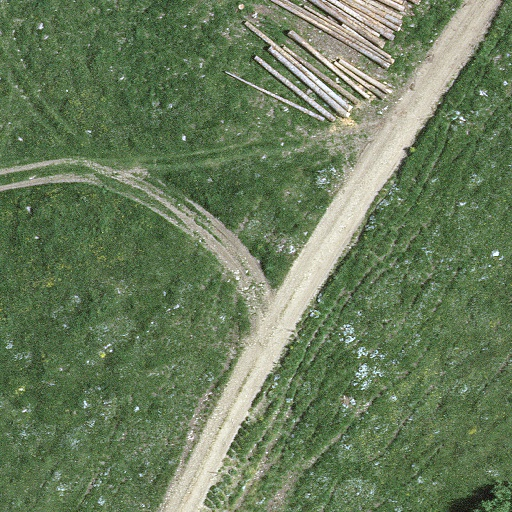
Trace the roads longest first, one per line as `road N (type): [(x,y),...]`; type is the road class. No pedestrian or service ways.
road 1 (track): [(476,0),(174,511)]
road 2 (track): [(0,177),(267,128),(448,44)]
